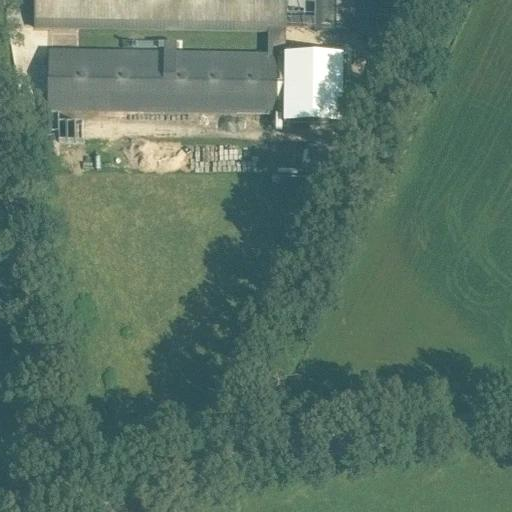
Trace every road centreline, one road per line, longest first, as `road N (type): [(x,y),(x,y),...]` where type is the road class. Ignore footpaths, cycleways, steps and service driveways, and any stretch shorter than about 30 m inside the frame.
road 1 (unclassified): [(0,501),(441,425),(511,424)]
road 2 (track): [(0,297),(36,495)]
